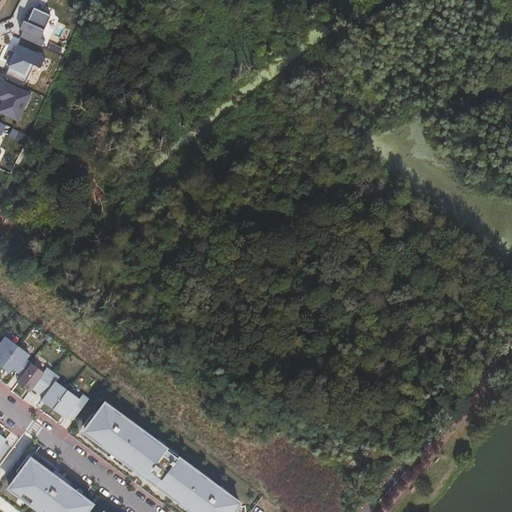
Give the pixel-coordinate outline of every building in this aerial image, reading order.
[(22,29),(18,36),(40,46),(46,33),(42,31),(52,9),(33,0),(27,14),(25,13),(18,28),(22,29)] [(47,58),(19,46),(10,67),(11,67),(8,74),(27,83),(35,65),(42,69),(47,58)] [(4,84),(0,92),(0,110),(16,118),(21,106),(24,107),(29,95),(4,84)] [(0,369),(17,346),(8,339),(12,333),(4,327),(0,332),(0,369)] [(14,375),(20,379),(35,359),(40,353),(31,347),(27,353),(17,346),(0,369),(0,370),(11,379),(14,375)] [(32,388),(38,393),(58,367),(49,360),(45,366),(35,359),(20,379),(17,383),(29,392),(32,388)] [(42,401),(53,410),(71,386),(59,377),(64,371),(58,367),(38,393),(45,397),(42,401)] [(71,386),(53,410),(68,421),(71,417),(77,422),(97,396),(89,390),(84,396),(71,386)] [(102,403),(78,434),(183,511),(233,511),(239,505),(102,403)] [(0,432),(0,465),(13,448),(4,442),(7,438),(0,432)] [(87,511),(92,506),(27,458),(2,492),(30,511),(87,511)]
